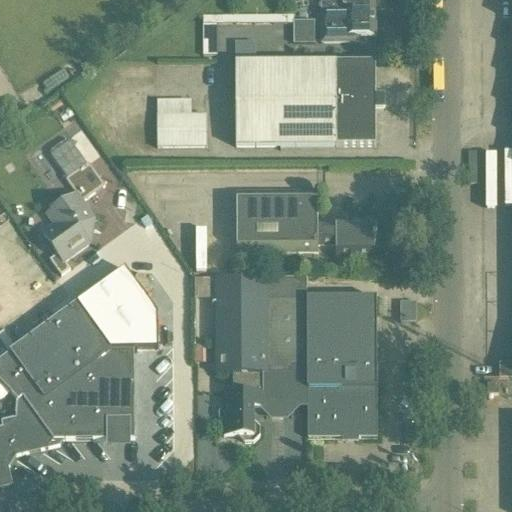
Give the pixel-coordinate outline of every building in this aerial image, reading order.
[(376,13),(384,13),(383,0),(322,0),(323,46),(348,46),(347,39),(376,39),(376,13)] [(294,45),(314,45),(313,23),(293,24),(294,45)] [(235,61),(255,60),(255,44),(235,44),(235,61)] [(236,65),(236,150),(376,149),(376,113),(384,113),(383,101),(376,101),(375,65),(236,65)] [(207,116),(191,117),(191,103),(158,103),(158,151),(207,151),(207,116)] [(76,196),(77,194),(84,204),(105,188),(89,166),(66,182),(76,196)] [(193,203),(192,192),(150,193),(150,204),(193,203)] [(45,217),(52,227),(40,235),(57,257),(50,262),(61,278),(70,272),(66,265),(91,247),(96,220),(84,204),(77,194),(76,196),(45,217)] [(335,250),(335,261),(375,261),(375,241),(377,241),(377,221),(335,221),(335,226),(318,226),(318,194),(236,195),(237,257),(318,256),(318,250),(335,250)] [(224,250),(225,218),(189,217),(188,249),(224,250)] [(237,280),(215,280),(215,301),(215,376),(233,376),(233,395),(223,395),(223,410),(219,414),(219,416),(219,420),(223,424),(223,439),(239,439),(245,445),(253,445),(260,439),(260,430),(254,424),(254,423),(254,410),(263,410),(272,419),(286,419),(298,407),(307,407),(307,374),(307,302),(307,301),(307,279),(237,280)] [(376,301),(307,301),(307,302),(307,374),(307,407),(307,441),(346,440),(377,440),(376,301)] [(415,303),(400,303),(400,323),(415,323),(415,303)] [(58,443),(103,442),(134,442),(134,352),(121,353),(116,346),(109,351),(77,306),(10,355),(0,361),(0,384),(18,403),(16,403),(15,416),(16,416),(16,421),(14,421),(14,420),(2,423),(2,424),(1,424),(2,429),(0,429),(0,486),(0,487),(0,484),(0,483),(16,459),(60,449),(58,443)] [(195,346),(195,366),(206,366),(207,346),(195,346)] [(511,358),(492,358),(491,373),(511,373),(511,358)] [(498,397),(498,386),(487,386),(487,397),(498,397)]
